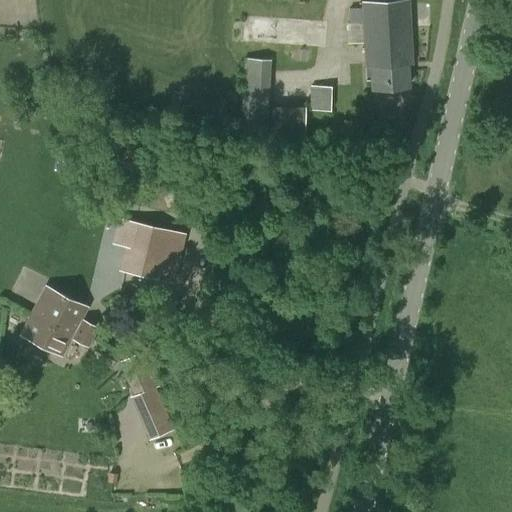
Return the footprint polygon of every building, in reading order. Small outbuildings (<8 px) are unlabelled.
[(366,80),(370,79),(370,89),(410,86),(408,62),(413,62),(408,0),(386,0),(361,2),(361,8),(347,9),(348,23),(362,22),(366,80)] [(240,134),(265,136),(270,59),(244,58),(240,134)] [(309,110),(330,110),(331,86),(310,85),(309,110)] [(270,136),(305,137),(305,106),(270,106),(270,136)] [(118,217),(112,243),(123,246),(118,269),(175,282),(184,244),(186,233),(183,232),(118,217)] [(45,285),(30,313),(47,321),(50,315),(76,329),(93,337),(98,327),(81,318),(87,307),(45,285)] [(47,321),(30,313),(19,334),(61,356),(71,337),(88,347),(93,337),(76,329),(50,315),(47,321)] [(133,395),(131,396),(149,439),(173,429),(155,386),(158,385),(144,351),(119,361),(133,395)]
